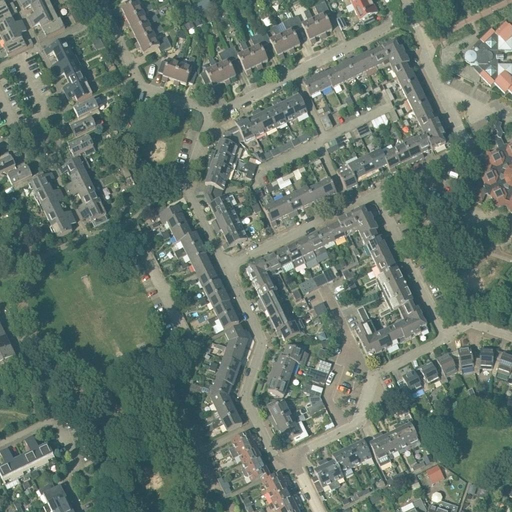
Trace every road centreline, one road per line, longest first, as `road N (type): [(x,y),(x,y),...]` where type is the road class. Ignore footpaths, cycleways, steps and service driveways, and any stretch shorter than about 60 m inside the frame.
road 1 (residential): [(376,195),(462,145),(411,11)]
road 2 (residential): [(211,116),(411,11)]
road 3 (residential): [(211,116),(146,89),(104,0)]
road 4 (residential): [(259,424),(246,396),(262,344),(227,269)]
road 5 (residential): [(227,269),(376,195)]
road 6 (residential): [(227,269),(188,190),(211,116)]
road 7 (residential): [(443,339),(376,195)]
road 8 (residential): [(342,431),(327,399),(350,339),(327,290)]
road 9 (residential): [(342,431),(358,423),(379,372),(443,339)]
road 10 (residential): [(0,99),(15,130),(43,116),(18,62)]
